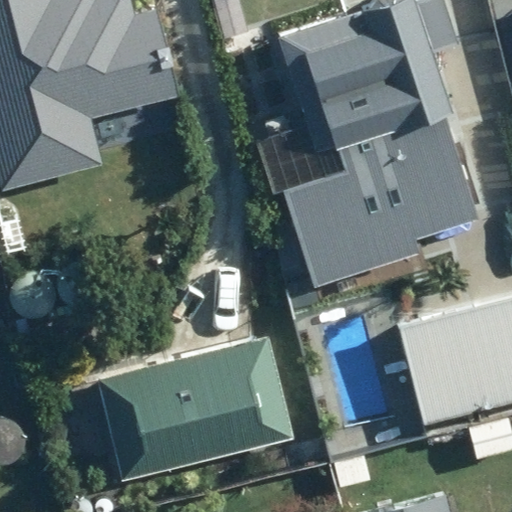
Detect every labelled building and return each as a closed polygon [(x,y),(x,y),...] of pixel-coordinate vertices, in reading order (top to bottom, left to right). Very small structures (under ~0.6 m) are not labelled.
[(0,0),(0,151),(2,162),(90,140),(82,105),(178,81),(158,1),(135,6),(133,0),(0,0)] [(276,166),(308,273),(432,236),(427,219),(474,205),(423,34),(453,25),(445,0),(341,0),(285,17),(319,128),(338,122),(345,146),(276,166)] [(511,289),(393,319),(417,414),(511,390),(511,289)] [(103,363),(128,459),(298,417),(274,321),(103,363)] [(511,407),(511,404),(465,415),(476,461),(511,452),(511,407)] [(451,511),(446,489),(358,509),(358,511),(451,511)]
